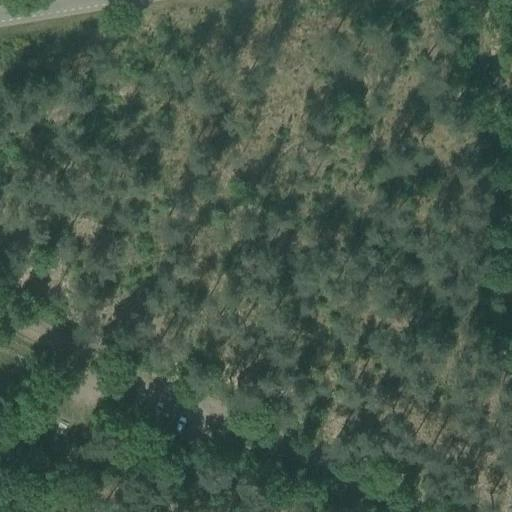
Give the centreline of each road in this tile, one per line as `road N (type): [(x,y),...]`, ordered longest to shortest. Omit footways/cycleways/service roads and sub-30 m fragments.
road 1 (track): [(511,383),(458,0)]
road 2 (track): [(177,412),(406,511)]
road 3 (track): [(177,412),(0,331)]
